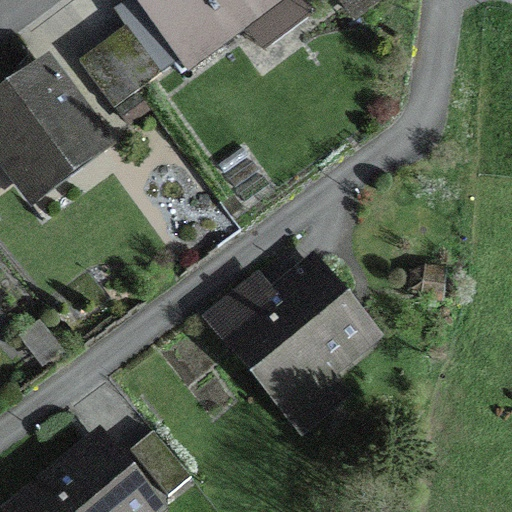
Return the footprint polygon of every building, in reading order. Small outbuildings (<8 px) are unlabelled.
[(135,0),(188,69),(279,0),(135,0)] [(102,46),(137,93),(161,74),(126,27),(102,46)] [(137,93),(102,46),(79,63),(115,110),(137,93)] [(0,101),(0,151),(29,191),(98,140),(45,68),(0,101)] [(311,269),(230,337),(285,404),(367,336),(311,269)] [(152,433),(129,452),(167,497),(190,478),(152,433)] [(149,511),(152,510),(96,443),(15,511),(16,511),(149,511)]
